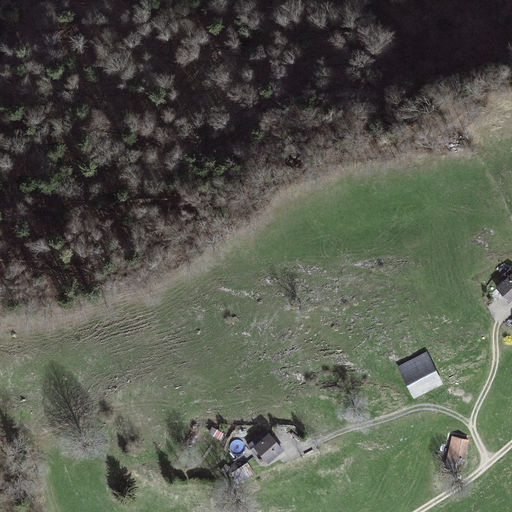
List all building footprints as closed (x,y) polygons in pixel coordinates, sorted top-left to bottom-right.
[(509,301),(511,297),(511,273),(497,288),(509,301)] [(399,367),(412,393),(440,380),(427,353),(399,367)] [(217,437),(221,432),(213,427),(210,433),(217,437)] [(268,462),(282,450),(266,430),(248,445),(259,459),(264,456),(268,462)] [(453,436),(446,466),(460,470),(468,440),(453,436)] [(237,472),(241,479),(251,473),(247,466),(237,472)]
